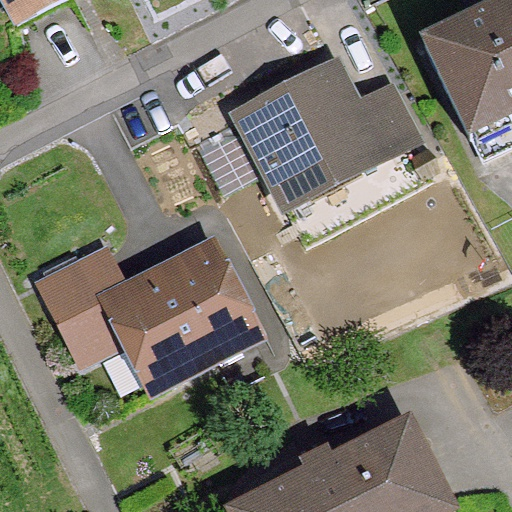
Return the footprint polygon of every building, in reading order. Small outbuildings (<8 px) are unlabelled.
[(2,0),(17,29),(72,0),(2,0)] [(473,142),(484,164),(511,150),(511,5),(425,47),(471,143),(473,142)] [(279,200),(285,211),(307,199),(307,198),(379,160),(334,74),(241,122),(280,198),(279,200)] [(108,306),(153,395),(256,343),(211,254),(124,298),(104,259),(44,290),(63,328),(108,306)] [(308,482),(247,511),(446,511),(406,432),(334,468),(327,456),(303,469),(308,482)]
